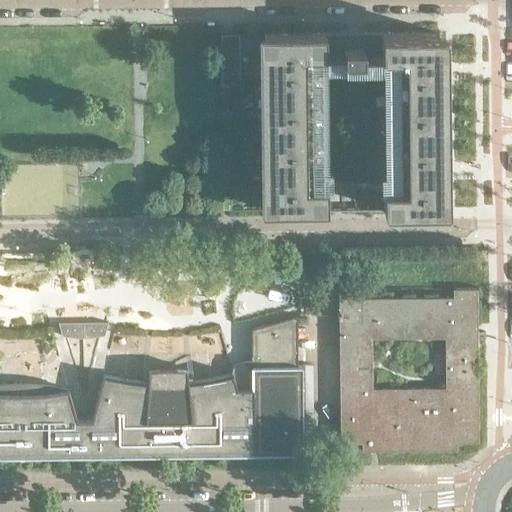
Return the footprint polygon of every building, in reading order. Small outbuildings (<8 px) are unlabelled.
[(353,54),(352,31),(305,32),(305,33),(263,33),(264,55),(265,209),(307,208),(307,209),(326,209),(326,186),(321,186),(319,54),(353,54)] [(439,207),(437,31),(404,32),(404,31),(352,31),(353,54),(386,54),(388,185),(382,185),(382,208),(406,208),(406,207),(439,207)] [(241,52),(239,33),(227,34),(229,53),(241,52)] [(361,441),(361,450),(456,449),(456,441),(477,440),(477,364),(476,287),(452,288),(452,296),(362,297),(362,289),(338,289),(340,442),(361,441)] [(302,450),(301,364),(297,364),(296,314),(250,327),(251,357),(237,361),(236,362),(234,363),(233,363),(232,365),(231,366),(231,368),(231,370),(231,372),(221,375),(210,378),(199,379),(187,381),(186,367),(178,366),(167,366),(155,367),(148,367),(147,381),(138,380),(124,378),(111,376),(102,374),(90,418),(77,418),(68,388),(45,391),(44,386),(37,385),(28,385),(18,384),(12,385),(2,386),(0,385),(0,454),(298,451),(298,450),(302,450)] [(104,334),(107,321),(58,322),(61,335),(65,335),(72,336),(76,337),(83,337),(90,336),(95,336),(100,335),(104,334)]
